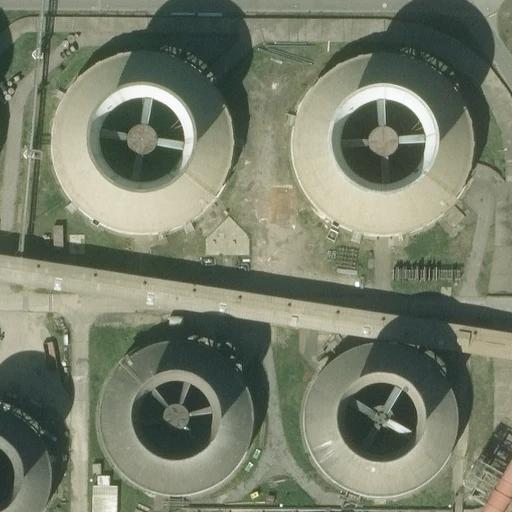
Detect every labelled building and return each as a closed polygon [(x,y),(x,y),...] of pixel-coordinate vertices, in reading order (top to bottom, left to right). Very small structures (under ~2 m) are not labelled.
[(52,132),(51,148),(53,164),(57,179),(64,193),(73,206),(84,217),(101,228),(121,235),(141,238),(162,236),(181,229),(199,218),(214,203),(225,186),(231,166),(233,146),(231,125),(224,106),(212,89),(197,74),(180,64),(160,58),(139,56),(119,59),(99,67),(86,76),(73,87),(64,101),(57,116),(52,132)] [(292,133),(290,150),(292,165),(296,181),(303,195),(312,208),(324,219),(341,231),(361,238),(382,240),(403,238),(422,231),(440,220),(455,206),(466,188),(473,168),(475,147),(472,126),(465,107),(454,89),(439,75),(421,64),(400,58),(380,56),(359,59),(339,67),(325,76),(313,88),(303,101),(296,117),(292,133)] [(205,275),(231,276),(232,255),(205,254),(205,275)] [(511,332),(431,321),(427,347),(511,358),(511,332)] [(101,423),(103,439),(108,454),(116,467),(126,479),(139,488),(153,495),(171,499),(189,498),(206,494),(222,485),(236,473),(247,459),(253,442),(256,424),(254,406),(249,388),(239,373),(226,360),(211,351),(193,345),(175,344),(157,347),(140,354),(126,364),(115,377),(107,391),(102,407),(101,423)] [(306,426),(308,441),(313,455),(320,468),(330,479),(342,488),(356,494),(373,498),(390,498),(407,493),(422,485),(435,474),(445,460),(452,444),(454,427),(453,409),(447,393),(438,378),(426,366),(411,357),(394,352),(377,351),(360,353),(344,360),(330,370),(320,382),(312,395),(308,410),(306,426)] [(511,367),(446,511),(504,511),(511,497),(511,367)] [(0,511),(53,511),(59,497),(61,479),(58,460),(50,443),(38,429),(23,418),(5,412),(0,411),(0,511)]
